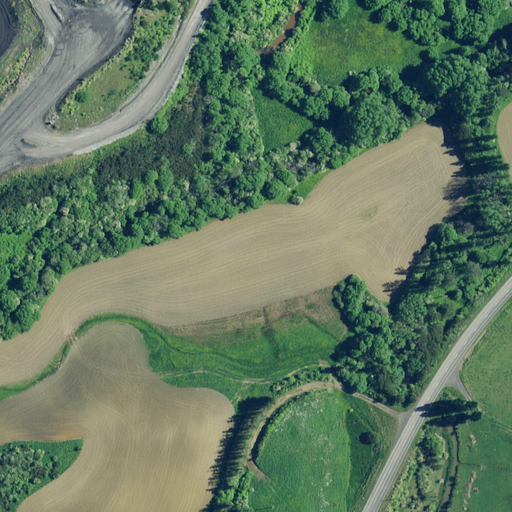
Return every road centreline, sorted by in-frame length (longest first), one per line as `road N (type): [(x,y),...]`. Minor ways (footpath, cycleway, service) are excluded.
road 1 (tertiary): [(9,121),(49,146),(109,128),(168,75),(206,0)]
road 2 (tertiary): [(369,511),(460,348),(511,284)]
road 3 (tertiary): [(56,70),(62,41),(87,17),(105,17),(110,29),(93,56)]
